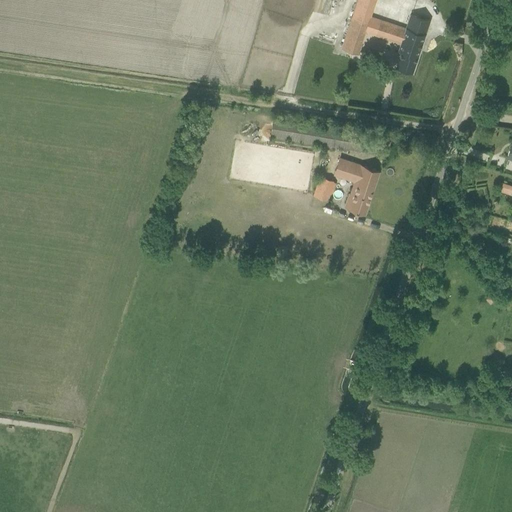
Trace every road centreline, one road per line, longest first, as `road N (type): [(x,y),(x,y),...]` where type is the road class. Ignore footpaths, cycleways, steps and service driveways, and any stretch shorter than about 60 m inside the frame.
road 1 (unclassified): [(333,511),(506,0)]
road 2 (track): [(0,63),(463,131)]
road 3 (track): [(371,402),(511,426)]
